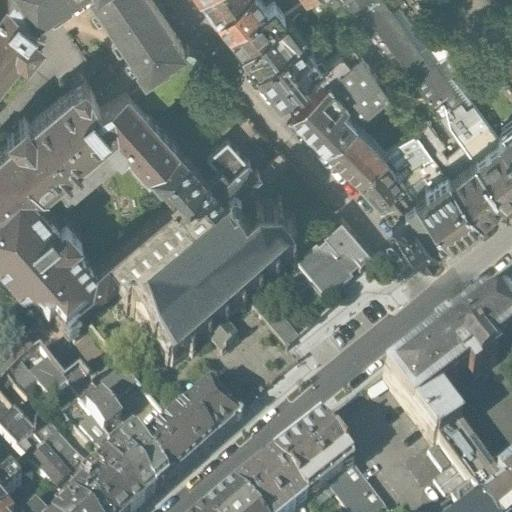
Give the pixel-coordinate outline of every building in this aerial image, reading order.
[(0,78),(19,53),(26,57),(42,38),(37,32),(41,25),(33,18),(9,0),(3,0),(0,4),(0,78)] [(9,0),(33,18),(60,0),(94,0),(138,66),(134,66),(143,78),(166,63),(165,60),(182,48),(149,0),(9,0)] [(203,0),(216,18),(239,0),(203,0)] [(239,0),(216,18),(227,33),(263,4),(259,0),(239,0)] [(263,4),(227,33),(240,51),(284,16),(271,0),(269,0),(264,5),(263,4)] [(498,139),(496,135),(449,74),(443,78),(431,61),(428,63),(382,0),(355,0),(372,24),(373,24),(412,74),(461,144),(471,157),(498,139)] [(255,70),(256,70),(299,35),(284,16),(240,51),(255,70)] [(324,81),(344,103),(412,74),(373,24),(372,24),(323,66),(317,71),(316,70),(315,70),(320,75),(324,81)] [(323,66),(299,35),(256,70),(266,84),(279,101),(315,70),(316,70),(317,71),(323,66)] [(166,63),(143,78),(129,88),(151,114),(205,66),(203,59),(193,49),(187,46),(182,48),(165,60),(166,63)] [(54,324),(64,337),(84,322),(100,307),(115,294),(131,282),(106,255),(96,265),(74,239),(79,234),(64,216),(58,222),(36,197),(54,181),(104,138),(112,131),(118,138),(117,140),(147,174),(149,173),(179,146),(151,114),(129,88),(126,85),(111,94),(106,96),(102,90),(95,95),(84,77),(72,85),(29,122),(25,116),(7,132),(12,137),(0,147),(0,261),(40,306),(33,311),(48,329),(54,324)] [(344,103),(324,81),(290,111),(303,125),(310,132),(344,103)] [(101,88),(102,90),(106,96),(111,94),(108,85),(101,88)] [(325,146),(355,121),(345,111),(348,107),(344,103),(310,132),(317,139),(325,146)] [(340,160),(356,175),(381,155),(385,152),(355,121),(325,146),(340,160)] [(498,139),(511,161),(511,123),(496,135),(498,139)] [(226,177),(246,160),(226,137),(206,154),(219,170),(226,177)] [(117,152),(104,138),(54,181),(66,196),(117,152)] [(511,161),(498,139),(471,157),(501,196),(511,189),(511,188),(511,161)] [(501,196),(471,157),(461,144),(445,173),(477,215),(481,212),(498,199),(501,196)] [(149,173),(172,198),(106,255),(131,282),(245,184),(259,171),(254,166),(247,159),(246,160),(226,177),(215,187),(208,179),(179,146),(149,173)] [(399,176),(399,177),(399,178),(415,197),(416,199),(427,191),(424,188),(445,173),(430,152),(412,165),(411,164),(399,176)] [(368,189),(379,203),(390,193),(387,189),(399,178),(399,177),(399,176),(381,155),(356,175),(368,189)] [(226,177),(219,170),(208,179),(215,187),(226,177)] [(477,215),(445,173),(424,188),(427,191),(416,199),(447,237),(477,215)] [(253,195),(245,184),(131,282),(115,294),(127,309),(123,312),(126,317),(130,314),(134,320),(135,319),(151,339),(150,340),(153,345),(149,347),(153,352),(156,349),(166,363),(164,365),(167,368),(170,366),(172,368),(188,354),(192,359),(195,356),(191,352),(200,344),(205,340),(209,345),(212,342),(222,352),(233,341),(235,343),(237,340),(236,339),(237,338),(235,336),(233,337),(227,329),(229,326),(225,322),(238,311),(242,316),(245,313),(241,308),(247,304),(255,296),(259,301),(264,298),(259,293),(272,283),(276,288),(279,284),(275,280),(288,268),(292,273),(296,269),(298,268),(293,263),(296,260),(293,258),(298,253),(289,242),(294,237),(289,233),(289,218),(295,217),(294,212),(288,214),(278,202),(281,197),(277,195),(275,200),(260,199),(257,193),(253,195)] [(403,208),(390,193),(379,203),(417,248),(423,256),(435,247),(403,208)] [(403,208),(435,247),(447,237),(416,199),(415,197),(403,208)] [(345,259),(358,274),(360,277),(377,262),(341,219),(323,233),(337,250),(336,251),(328,258),(336,267),(344,260),(345,259)] [(296,260),(293,263),(298,268),(296,269),(325,303),(328,300),(329,302),(332,300),(342,292),(353,283),(350,280),(358,274),(345,259),(344,260),(336,267),(328,258),(336,251),(324,237),(317,242),(316,239),(298,253),(293,258),(296,260)] [(511,284),(460,323),(384,379),(412,418),(436,400),(465,379),(470,385),(497,366),(492,360),(511,345),(511,284)] [(274,310),(264,298),(259,301),(255,296),(247,304),(262,322),(274,310)] [(298,340),(274,310),(262,322),(286,350),(298,340)] [(84,322),(64,337),(40,356),(47,365),(54,360),(91,331),(84,322)] [(91,331),(54,360),(70,380),(78,374),(92,390),(121,368),(109,353),(91,331)] [(47,365),(63,385),(70,380),(54,360),(47,365)] [(35,387),(61,416),(77,403),(63,385),(47,365),(28,379),(35,387)] [(6,382),(20,399),(35,387),(28,379),(19,368),(6,382)] [(92,390),(101,401),(108,410),(137,386),(121,368),(92,390)] [(77,403),(86,414),(101,401),(92,390),(78,374),(70,380),(63,385),(77,403)] [(144,444),(139,449),(167,486),(172,482),(198,460),(240,423),(234,416),(204,381),(163,417),(151,426),(157,433),(148,441),(144,444)] [(0,388),(0,404),(13,418),(28,407),(20,399),(6,382),(0,388)] [(436,400),(412,418),(470,490),(474,496),(496,480),(436,400)] [(101,401),(86,414),(91,420),(103,435),(119,422),(108,410),(101,401)] [(0,404),(0,468),(8,477),(26,463),(16,453),(0,436),(0,430),(13,418),(0,404)] [(32,439),(13,418),(0,430),(0,436),(16,453),(32,439)] [(116,451),(103,435),(91,420),(80,429),(104,460),(116,451)] [(295,442),(327,488),(344,511),(384,511),(327,434),(320,423),(307,433),(295,442)] [(46,426),(32,439),(44,453),(77,490),(92,475),(46,426)] [(167,486),(139,449),(131,438),(116,451),(155,497),(162,490),(167,486)] [(327,488),(295,442),(286,449),(271,460),(307,505),(327,488)] [(148,503),(155,497),(116,451),(104,460),(102,462),(105,465),(141,508),(148,503)] [(65,491),(74,500),(81,494),(77,490),(44,453),(29,466),(47,484),(59,496),(65,491)] [(232,491),(234,493),(250,511),(297,511),(307,505),(271,460),(256,472),(232,491)] [(12,505),(16,510),(47,484),(29,466),(26,463),(8,477),(0,484),(0,504),(17,489),(24,496),(12,505)] [(105,465),(92,475),(122,511),(137,511),(141,508),(105,465)] [(511,511),(511,468),(496,480),(474,496),(486,511),(511,511)] [(122,511),(92,475),(77,490),(81,494),(98,511),(122,511)] [(453,511),(486,511),(474,496),(470,490),(454,502),(453,511)] [(219,504),(209,511),(250,511),(234,493),(219,504)] [(68,506),(72,511),(73,511),(98,511),(81,494),(74,500),(68,506)]
